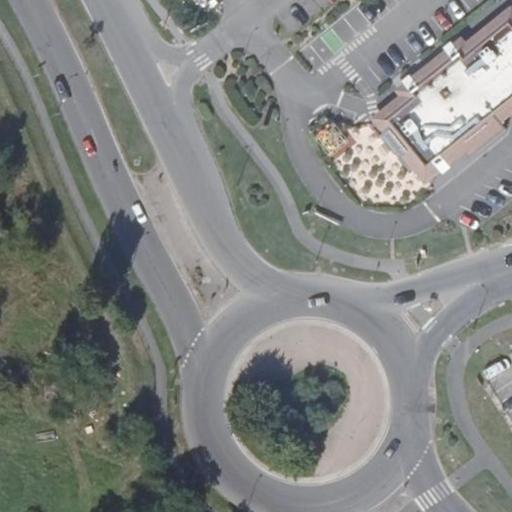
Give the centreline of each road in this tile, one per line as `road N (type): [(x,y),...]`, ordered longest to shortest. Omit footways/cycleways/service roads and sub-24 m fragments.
road 1 (primary): [(27,0),(206,365)]
road 2 (primary): [(281,301),(238,264),(212,225),(97,0)]
road 3 (primary): [(206,365),(199,417),(223,473),(250,496),(318,510)]
road 4 (secondary): [(500,274),(343,306)]
road 5 (secondary): [(406,375),(434,331),(500,274)]
